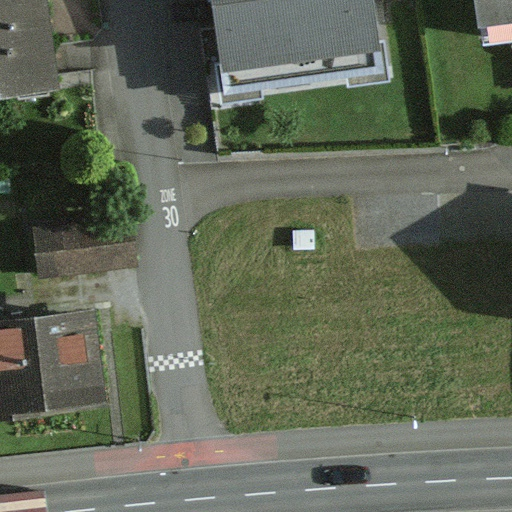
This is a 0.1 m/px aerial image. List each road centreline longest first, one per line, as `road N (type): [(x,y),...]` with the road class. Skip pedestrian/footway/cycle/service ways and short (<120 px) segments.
road 1 (residential): [(203,498),(126,0)]
road 2 (secondary): [(511,483),(203,498)]
road 3 (secondary): [(203,498),(80,511)]
